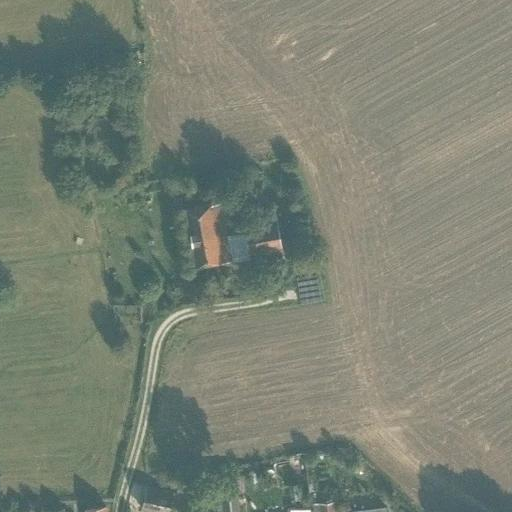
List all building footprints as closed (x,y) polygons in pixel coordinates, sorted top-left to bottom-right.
[(283,256),(277,223),(274,209),(243,215),(240,199),(184,210),(190,239),(191,239),(196,267),(250,257),(251,262),(283,256)] [(319,298),(315,274),(293,278),(297,302),(319,298)] [(140,323),(139,305),(111,306),(111,323),(140,323)] [(147,511),(168,511),(174,494),(135,483),(128,507),(147,511)] [(239,511),(238,498),(236,484),(209,488),(212,511),(239,511)] [(320,511),(333,511),(333,502),(320,503),(320,511)]
